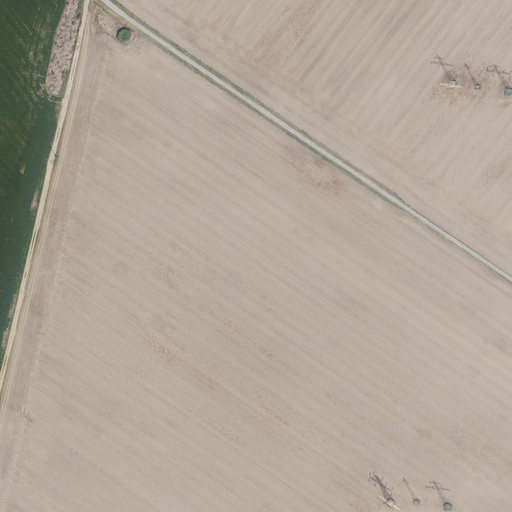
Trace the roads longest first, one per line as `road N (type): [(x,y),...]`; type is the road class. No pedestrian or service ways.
road 1 (unclassified): [(103,0),(511,278)]
road 2 (track): [(87,0),(0,386)]
